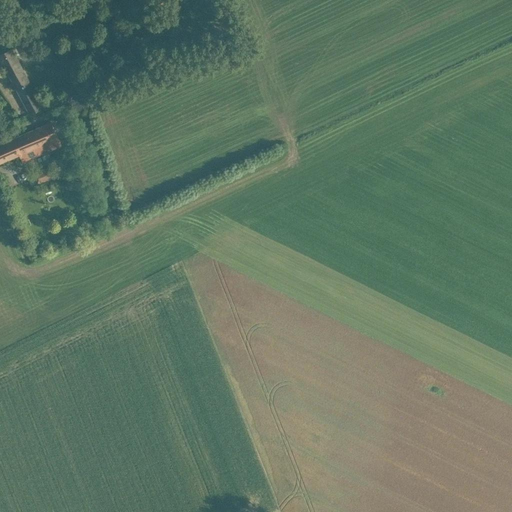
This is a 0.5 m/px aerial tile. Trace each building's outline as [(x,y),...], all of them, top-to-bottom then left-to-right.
[(0,56),(30,113),(43,107),(12,48),(7,51),(5,47),(0,49),(0,56)] [(46,64),(45,77),(86,78),(87,66),(87,60),(81,60),(81,54),(73,54),(73,65),(46,64)] [(52,122),(0,144),(0,162),(20,154),(23,161),(61,145),(52,122)] [(34,184),(53,177),(50,166),(30,173),(34,184)] [(27,192),(9,200),(22,231),(40,224),(27,192)]
